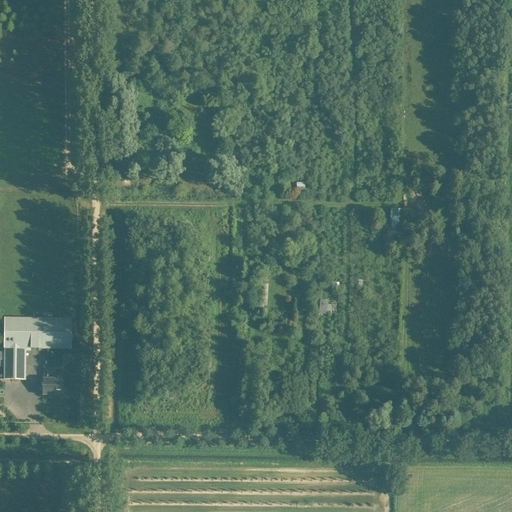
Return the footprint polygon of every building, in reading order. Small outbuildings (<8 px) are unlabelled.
[(402,210),(392,209),(391,220),(387,220),(385,252),(399,253),(402,210)] [(433,252),(434,252),(434,244),(422,245),(422,253),(424,253),(424,255),(433,255),(433,252)] [(252,279),(253,271),(245,270),(244,278),(252,279)] [(254,300),(253,309),(258,309),(258,314),(263,314),(263,309),(263,306),(267,306),(268,285),(264,285),(264,276),(257,276),(256,300),(254,300)] [(366,288),(367,280),(358,279),(357,288),(366,288)] [(282,302),(285,302),(286,298),(292,299),(293,294),(283,293),(282,302)] [(326,315),(327,300),(320,299),(319,314),(326,315)] [(71,349),(71,345),(71,339),(71,319),(5,318),(4,379),(25,380),(26,349),(71,349)] [(50,376),(50,371),(44,371),(43,380),(43,395),(62,395),(67,395),(68,385),(62,385),(62,380),(55,380),(55,376),(50,376)]
